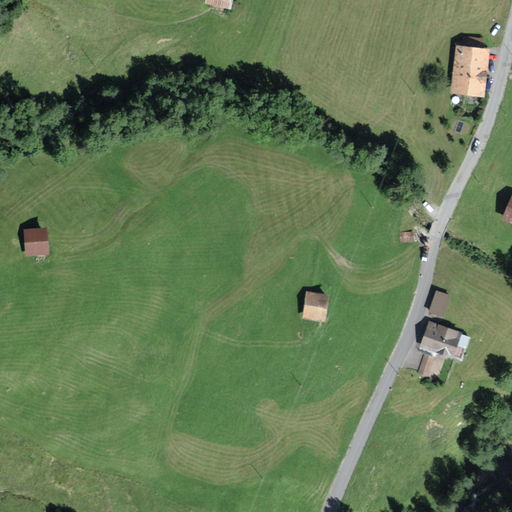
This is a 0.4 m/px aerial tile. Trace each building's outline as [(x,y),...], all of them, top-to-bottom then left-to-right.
[(453,88),(484,91),(486,73),(482,73),(485,49),(461,47),(459,70),(455,70),(453,88)] [(41,232),(25,233),(26,253),(42,252),(41,232)] [(413,233),(400,234),(401,242),(413,241),(413,233)] [(309,292),(305,317),(321,319),(325,295),(309,292)] [(449,296),(437,292),(430,313),(443,317),(449,296)] [(431,326),(424,345),(462,358),(469,337),(446,329),(446,331),(431,326)] [(432,358),(425,356),(420,372),(427,374),(432,358)] [(435,357),(429,376),(437,379),(444,360),(435,357)]
